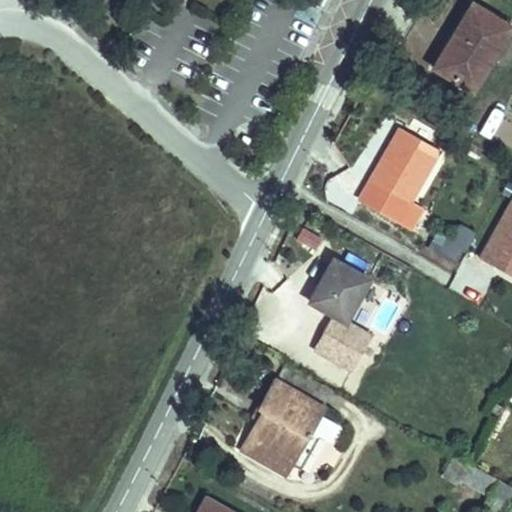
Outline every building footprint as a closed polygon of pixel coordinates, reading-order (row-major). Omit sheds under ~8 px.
[(510,21),(473,0),(465,0),(430,61),(466,81),(493,33),(501,38),(510,21)] [(395,122),(356,192),(395,214),(435,144),(395,122)] [(511,192),(476,259),(511,278),(511,192)] [(457,267),(471,234),(440,220),(426,253),(457,267)] [(301,227),(294,241),(314,251),(321,237),(301,227)] [(325,254),(298,293),(332,316),(358,277),(325,254)] [(231,439),(265,461),(306,398),(258,368),(242,394),(246,397),(229,423),(238,428),(231,439)] [(320,418),(313,435),(331,442),(338,425),(320,418)] [(457,480),(475,490),(486,471),(468,461),(457,480)] [(163,506),(159,511),(231,511),(235,506),(180,474),(167,498),(173,502),(169,510),(163,506)]
